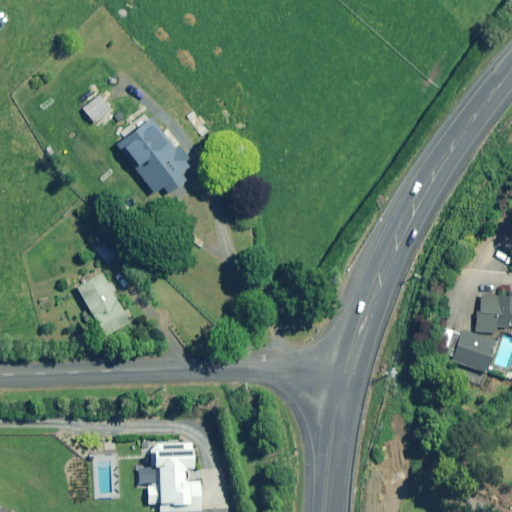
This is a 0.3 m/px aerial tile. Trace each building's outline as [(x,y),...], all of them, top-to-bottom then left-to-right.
[(109,113),(96,97),(81,109),(94,125),(109,113)] [(191,165),(180,150),(165,130),(158,135),(147,120),(117,142),(138,171),(135,174),(151,195),(163,186),(169,193),(184,182),(178,175),(191,165)] [(128,322),(101,272),(74,286),(101,336),(128,322)] [(496,327),(511,328),(511,296),(478,295),(476,333),(496,333),(496,327)] [(496,343),(462,331),(450,363),(484,376),(496,343)] [(170,503),(170,506),(190,506),(190,498),(202,499),(202,481),(186,481),(186,469),(193,469),(193,445),(160,444),(150,444),(149,469),(149,485),(146,485),(146,503),(157,503),(170,503)]
